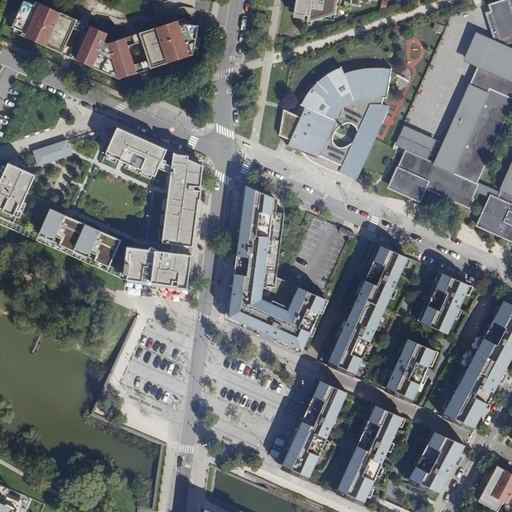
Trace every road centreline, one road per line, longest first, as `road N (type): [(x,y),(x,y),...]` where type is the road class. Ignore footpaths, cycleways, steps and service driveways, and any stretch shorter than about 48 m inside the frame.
road 1 (tertiary): [(225,156),(179,511)]
road 2 (residential): [(225,156),(511,284)]
road 3 (residential): [(0,52),(225,156)]
road 4 (tertiary): [(236,0),(223,72),(225,156)]
road 5 (residential): [(511,398),(452,511)]
